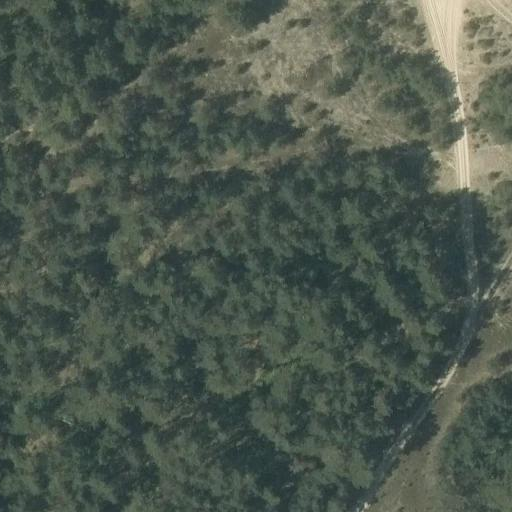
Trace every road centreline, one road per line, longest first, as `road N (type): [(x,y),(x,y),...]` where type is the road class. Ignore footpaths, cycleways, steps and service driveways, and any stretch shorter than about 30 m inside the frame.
road 1 (track): [(427,0),(453,78),(471,313),(461,353)]
road 2 (track): [(354,511),(511,264)]
